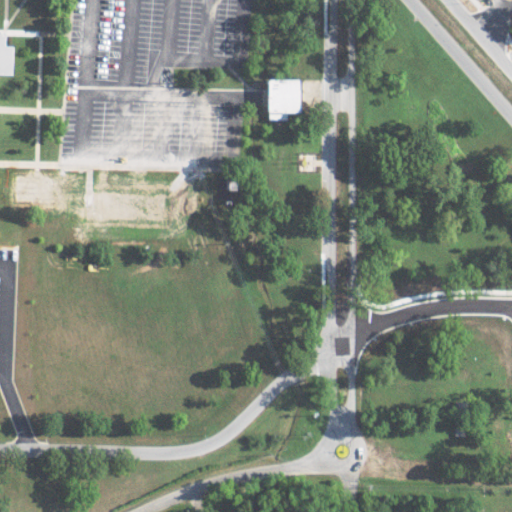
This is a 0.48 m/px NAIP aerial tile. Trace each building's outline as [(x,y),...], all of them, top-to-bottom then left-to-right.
[(0,69),(15,70),(17,40),(8,39),(9,30),(0,29),(0,69)] [(277,74),(277,86),(276,107),(310,108),(311,86),(311,75),(277,74)] [(293,112),(292,78),(258,79),(259,112),(293,112)] [(14,165),(32,166),(32,162),(40,162),(48,162),(48,168),(58,168),(58,180),(58,202),(13,201),(14,165)] [(88,181),(139,182),(175,183),(174,221),(87,220),(88,181)]
